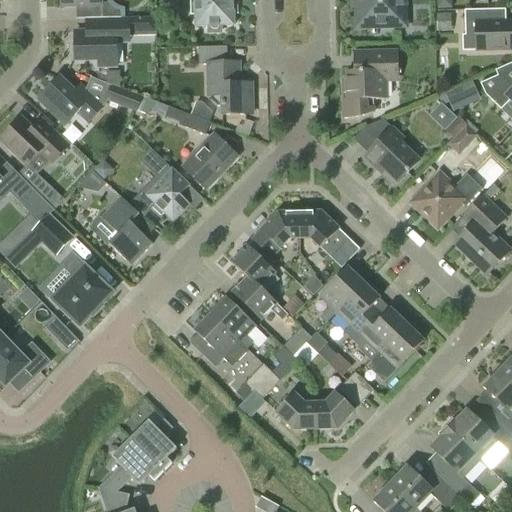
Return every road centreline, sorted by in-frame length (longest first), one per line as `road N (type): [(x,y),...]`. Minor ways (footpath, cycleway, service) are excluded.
road 1 (residential): [(297,142),(110,341)]
road 2 (residential): [(488,323),(297,142)]
road 3 (residential): [(488,323),(338,475)]
road 4 (residential): [(110,341),(196,424),(205,468)]
road 5 (residential): [(110,341),(32,418),(0,423)]
